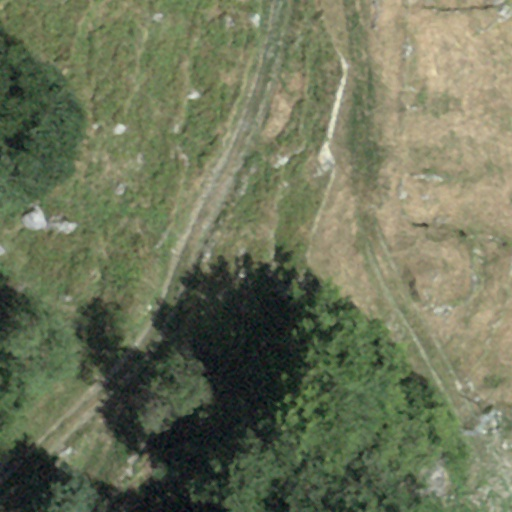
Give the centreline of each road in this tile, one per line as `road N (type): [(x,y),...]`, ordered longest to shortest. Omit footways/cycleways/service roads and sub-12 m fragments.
road 1 (track): [(0,490),(116,385),(256,105),(279,0)]
road 2 (track): [(76,511),(116,385)]
